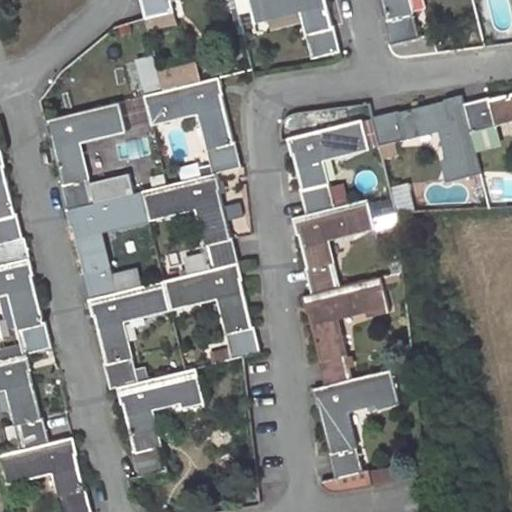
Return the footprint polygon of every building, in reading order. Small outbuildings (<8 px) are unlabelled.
[(141,0),(145,18),(174,12),(171,0),(141,0)] [(249,0),(255,21),(303,10),(309,34),(306,34),(313,59),(341,51),(337,27),(334,27),(327,0),(249,0)] [(385,0),(389,18),(387,18),(393,44),(420,37),(415,12),(412,13),(409,0),(385,0)] [(223,77),(146,95),(152,120),(166,116),(167,120),(202,112),(212,148),(208,149),(215,173),(218,172),(243,166),(238,142),(235,142),(223,89),(226,88),(223,77)] [(492,97),(465,104),(472,131),(498,125),(498,123),(511,119),(511,94),(493,99),(492,97)] [(399,110),(374,117),(381,144),(406,138),(406,136),(442,128),(451,160),(445,161),(450,180),(482,173),(472,131),(465,104),(463,95),(453,97),(453,99),(399,112),(399,110)] [(122,102),(46,120),(49,129),(52,127),(64,184),(63,184),(69,208),(96,202),(91,177),(88,178),(80,141),(115,133),(115,128),(127,126),(122,102)] [(302,187),(308,213),(336,207),(330,181),(328,182),(323,157),(371,146),(364,119),(290,137),(292,148),(294,147),(303,186),(302,187)] [(0,243),(25,238),(19,212),(16,213),(3,159),(6,158),(3,148),(0,149),(0,243)] [(143,190),(149,215),(162,212),(164,216),(199,206),(208,244),(205,245),(212,269),(240,262),(235,238),(231,238),(219,183),(221,183),(218,172),(215,173),(143,190)] [(96,202),(69,208),(71,219),(74,219),(87,274),(85,274),(90,298),(118,292),(113,267),(110,268),(101,231),(138,223),(137,218),(149,215),(143,190),(96,202)] [(336,207),(308,213),(295,217),(297,227),(299,226),(316,293),(340,287),(328,237),(376,225),(378,230),(400,224),(398,211),(374,218),(369,198),(336,207)] [(25,238),(0,243),(0,258),(1,264),(31,257),(27,238),(25,238)] [(1,264),(0,264),(0,294),(13,291),(21,327),(19,328),(26,354),(30,353),(54,347),(48,321),(46,321),(31,257),(1,264)] [(404,260),(392,263),(395,274),(405,271),(404,260)] [(243,271),(240,262),(212,269),(165,280),(171,304),(185,302),(186,306),(221,297),(230,333),(227,334),(234,359),(263,352),(256,327),(254,328),(240,272),(243,271)] [(316,293),(305,296),(307,306),(309,305),(322,358),(320,359),(326,385),(355,378),(348,351),(346,352),(338,316),(371,308),(372,314),(391,309),(383,277),(340,287),(316,293)] [(112,389),(119,387),(140,382),(134,356),(132,357),(123,320),(159,312),(158,308),(171,304),(165,280),(118,292),(90,298),(92,308),(95,308),(109,363),(106,364),(112,389)] [(26,354),(0,359),(0,388),(11,386),(20,422),(17,422),(23,449),(52,442),(46,416),(43,416),(30,363),(32,362),(30,353),(26,354)] [(140,382),(119,387),(121,396),(124,397),(138,451),(135,452),(142,477),(170,469),(164,445),(161,445),(153,409),(187,401),(188,405),(206,401),(199,368),(140,382)] [(326,385),(314,388),(316,397),(319,396),(332,450),(330,451),(337,477),(365,470),(358,444),(356,444),(347,408),(379,400),(381,405),(401,401),(392,369),(355,378),(326,385)] [(23,449),(1,454),(7,482),(56,469),(61,493),(57,494),(61,511),(94,511),(89,487),(87,487),(77,445),(78,444),(77,436),(52,442),(23,449)] [(365,470),(337,477),(324,480),(326,484),(330,488),(335,490),(341,489),(375,484),(371,469),(365,470)]
